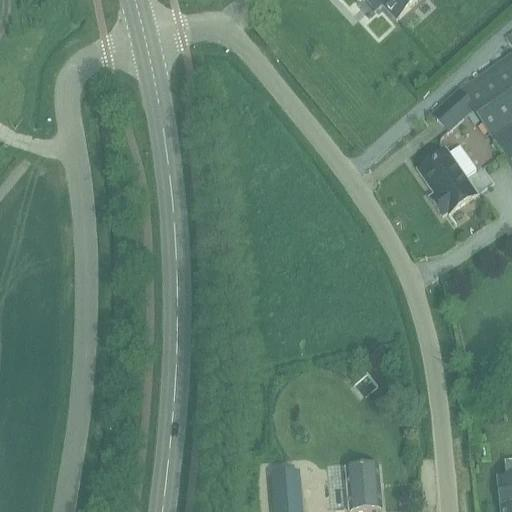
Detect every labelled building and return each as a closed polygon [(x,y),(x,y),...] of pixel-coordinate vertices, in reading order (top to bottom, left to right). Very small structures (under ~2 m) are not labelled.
[(368,0),(379,11),(382,8),(397,23),(421,0),(368,0)] [(511,56),(459,94),(435,116),(451,132),(473,113),(511,169),(511,56)] [(477,198),(466,183),(474,177),(475,171),(463,154),(457,152),(449,157),(446,154),(418,173),(435,198),(430,201),(443,219),(448,216),(449,218),(477,198)] [(355,414),(373,403),(363,389),(346,400),(355,414)] [(349,511),(381,511),(378,469),(346,472),(349,511)] [(272,478),(274,511),(301,511),(299,476),(272,478)] [(339,511),(339,478),(324,479),(325,511),(339,511)] [(511,511),(511,480),(498,482),(500,511),(511,511)]
